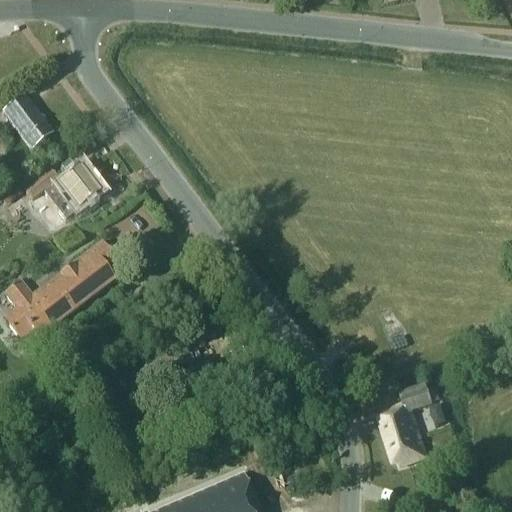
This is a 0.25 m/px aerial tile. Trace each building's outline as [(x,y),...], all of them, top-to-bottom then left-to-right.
[(3,115),(32,153),(52,136),(23,99),(3,115)] [(99,197),(79,171),(60,186),(50,173),(25,193),(32,203),(28,206),(50,235),(79,213),(99,197)] [(38,342),(115,283),(105,270),(116,262),(102,245),(33,298),(22,283),(5,296),(16,311),(3,321),(20,343),(32,334),(38,342)] [(387,328),(396,350),(415,342),(406,321),(387,328)] [(410,412),(431,405),(426,388),(399,396),(403,409),(382,415),(385,424),(380,426),(392,463),(397,461),(400,469),(426,461),(410,412)] [(440,403),(436,392),(429,394),(432,406),(440,403)] [(258,511),(244,476),(160,511),(258,511)]
